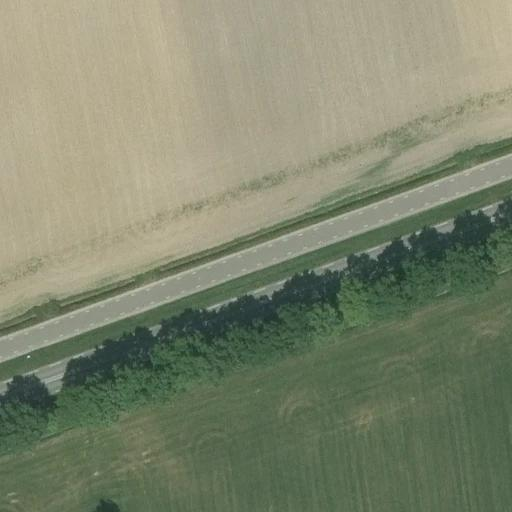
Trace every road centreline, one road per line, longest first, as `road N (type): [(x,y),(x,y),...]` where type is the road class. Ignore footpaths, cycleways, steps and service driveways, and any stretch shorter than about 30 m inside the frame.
road 1 (unclassified): [(0,356),(511,165)]
road 2 (secondary): [(0,398),(511,212)]
